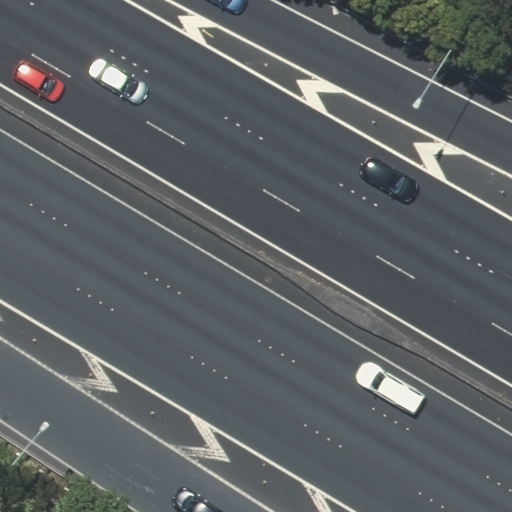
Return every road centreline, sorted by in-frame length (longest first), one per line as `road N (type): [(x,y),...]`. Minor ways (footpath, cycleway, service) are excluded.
road 1 (motorway): [(511,484),(0,179)]
road 2 (motorway): [(0,27),(511,326)]
road 3 (motorway): [(243,0),(511,141)]
road 4 (motorway): [(208,511),(0,378)]
